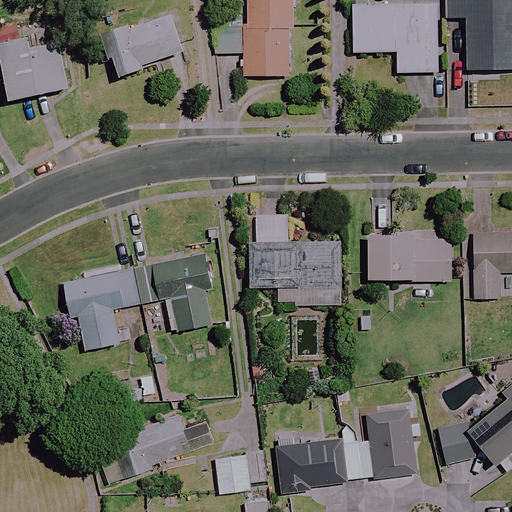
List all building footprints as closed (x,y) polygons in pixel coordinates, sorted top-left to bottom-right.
[(294,29),(293,0),(247,0),(248,19),(214,19),(214,55),(243,55),(244,78),(290,77),(289,29),(294,29)] [(511,0),(447,0),(448,20),(469,19),(469,71),(511,70),(511,0)] [(438,74),(437,5),(353,7),(354,54),(397,53),(398,74),(438,74)] [(183,55),(173,17),(101,37),(107,60),(114,58),(120,78),(145,72),(143,66),(183,55)] [(58,44),(30,50),(27,38),(20,40),(17,23),(0,26),(0,52),(10,103),(68,91),(58,44)] [(289,243),(289,217),(256,217),(256,244),(252,244),(252,288),(278,288),(279,302),(295,302),(295,306),(342,306),(342,243),(289,243)] [(511,231),(467,231),(466,299),(501,300),(501,273),(511,273),(511,231)] [(450,241),(373,238),(371,280),(448,283),(450,241)] [(133,271),(140,305),(166,301),(172,333),(213,326),(206,291),(211,290),(205,258),(133,271)] [(140,305),(133,271),(63,284),(70,319),(80,317),(86,352),(120,345),(113,310),(140,305)] [(156,395),(154,376),(140,378),(142,396),(156,395)] [(486,419),(438,429),(446,467),(488,459),(505,479),(511,473),(511,381),(499,392),(507,402),(486,419)] [(416,475),(407,409),(367,415),(371,441),(354,444),(351,429),(342,430),(343,439),(292,447),(291,438),(276,440),(284,495),(416,475)] [(185,433),(179,418),(96,448),(109,483),(212,445),(205,426),(185,433)] [(251,491),(247,457),(216,461),(220,495),(251,491)] [(270,511),(269,502),(246,504),(246,511),(270,511)]
